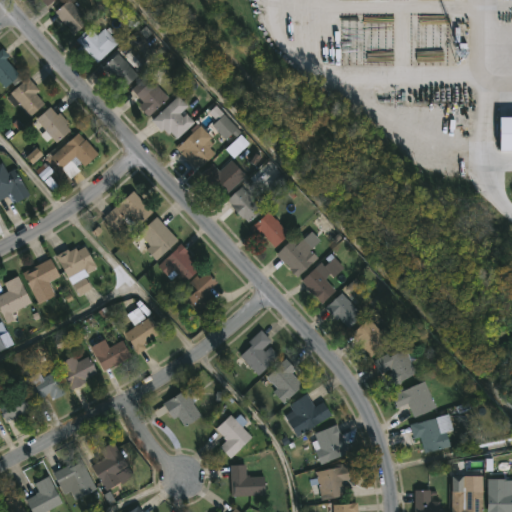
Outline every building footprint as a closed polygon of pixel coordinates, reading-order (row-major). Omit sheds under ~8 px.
[(41,0),(48,8),(57,0),(41,0)] [(68,0),(88,22),(77,31),(73,27),(70,30),(54,12),(68,0)] [(109,27),(113,31),(110,34),(119,44),(97,63),(76,40),(89,28),(96,36),(105,28),(106,29),(109,27)] [(19,74),(4,87),(0,83),(0,48),(2,47),(8,54),(6,55),(10,60),(8,61),(19,74)] [(138,73),(121,89),(101,67),(117,52),(138,73)] [(148,79),(153,84),(155,83),(168,97),(148,116),(138,105),(143,101),(130,87),(144,74),(148,79)] [(44,102),(30,115),(18,102),(14,106),(6,97),(10,93),(10,92),(27,76),(39,89),(35,92),(44,102)] [(178,112),(181,116),(185,113),(193,122),(176,138),(170,131),(167,134),(162,129),(161,130),(151,119),(177,95),(186,105),(178,112)] [(51,108),(56,114),(59,112),(68,122),(66,124),(70,129),(55,142),(45,129),(39,134),(29,123),(49,106),(51,108)] [(240,131),(235,136),(231,132),(225,139),(211,125),(223,113),(240,131)] [(214,153),(200,166),(194,159),(190,163),(175,146),(199,124),(211,137),(205,142),(214,153)] [(78,132),(97,153),(83,165),(80,162),(76,166),(80,170),(70,178),(50,156),(78,132)] [(231,159),(245,175),(221,197),(200,174),(212,163),(219,171),(231,159)] [(28,194),(15,202),(10,194),(0,200),(0,175),(14,168),(28,194)] [(262,209),(246,222),(242,218),(241,219),(225,199),(242,185),(262,209)] [(152,211),(137,224),(135,221),(129,227),(123,220),(113,229),(102,216),(133,190),(152,211)] [(279,222),(289,233),(275,247),(260,231),(257,234),(250,227),(267,210),(279,222)] [(177,239),(155,260),(145,249),(150,244),(138,232),(156,216),(177,239)] [(309,233),(317,241),(310,247),(311,248),(310,249),(318,257),(296,277),(289,269),(290,267),(276,254),(292,238),(296,243),(309,233)] [(199,268),(185,282),(177,273),(171,279),(158,265),(181,243),(187,250),(186,251),(191,257),(190,258),(199,268)] [(84,246),(95,267),(86,272),(88,275),(84,276),(91,288),(77,296),(54,255),(67,248),(68,251),(75,247),(76,250),(84,246)] [(331,253),(344,267),(333,277),(329,274),(324,278),(335,290),(321,303),(301,280),(321,262),(324,265),(328,262),(325,258),(331,253)] [(55,295),(37,304),(21,272),(49,258),(59,276),(48,282),(55,295)] [(206,271),(217,283),(206,292),(217,304),(203,317),(186,299),(196,289),(189,282),(196,275),(198,278),(206,271)] [(13,319),(7,322),(0,309),(0,294),(7,290),(3,283),(17,275),(31,302),(10,313),(13,319)] [(361,314),(347,328),(325,308),(341,292),(361,314)] [(137,306),(145,318),(149,315),(160,332),(143,343),(145,347),(137,352),(124,332),(134,326),(126,314),(137,306)] [(370,318),(380,330),(384,326),(393,337),(371,356),(351,332),(369,317),(370,318)] [(0,321),(13,344),(0,350),(0,321)] [(261,349),(264,352),(269,346),(278,356),(257,376),(249,367),(245,372),(234,361),(250,345),(248,342),(260,330),(271,340),(261,349)] [(121,339),(130,356),(102,370),(89,346),(104,339),(108,346),(121,339)] [(408,345),(416,357),(409,361),(415,371),(389,387),(382,376),(391,371),(390,368),(380,374),(373,361),(387,353),(389,356),(408,345)] [(74,354),(77,361),(89,355),(97,372),(86,378),(87,381),(70,389),(60,369),(63,368),(59,361),(74,354)] [(302,384),(283,402),(273,392),(278,388),(266,376),(285,358),(296,369),(292,373),(302,384)] [(39,371),(42,377),(53,371),(65,393),(54,399),(53,396),(51,397),(49,393),(35,400),(24,379),(39,371)] [(424,381),(436,407),(413,417),(407,404),(398,408),(391,393),(424,381)] [(18,418),(13,420),(11,418),(6,421),(0,409),(0,405),(10,400),(6,392),(18,386),(31,411),(18,418)] [(201,416),(184,426),(178,416),(174,419),(163,403),(190,386),(198,399),(193,402),(201,416)] [(312,403),(315,407),(323,402),(331,415),(297,436),(284,415),(293,410),(289,404),(307,394),(312,403)] [(239,413),(247,421),(242,426),(251,436),(229,458),(218,446),(224,439),(222,437),(223,436),(215,428),(230,414),(234,418),(239,413)] [(438,425),(440,432),(446,431),(449,445),(423,453),(419,436),(413,438),(409,424),(436,417),(438,425)] [(348,453),(319,464),(311,442),(316,440),(313,433),(337,424),(348,453)] [(121,481),(105,491),(90,466),(104,458),(99,449),(112,441),(128,467),(117,474),(121,481)] [(96,488),(74,500),(69,491),(63,494),(52,473),(79,458),(96,488)] [(343,480),(346,495),(316,501),(312,485),(311,485),(309,479),(316,478),(315,471),(335,467),(335,465),(350,461),(353,478),(343,480)] [(245,464),(245,475),(265,476),(265,494),(231,495),(230,465),(245,464)] [(42,511),(29,511),(23,500),(34,494),(33,492),(37,490),(33,483),(47,476),(60,502),(42,511)] [(461,476),(461,490),(482,490),(482,511),(450,511),(451,476),(461,476)] [(506,479),(505,493),(511,493),(511,511),(487,511),(487,478),(506,479)] [(430,490),(430,502),(438,502),(438,509),(443,509),(443,511),(414,511),(414,490),(430,490)] [(25,511),(0,511),(8,508),(3,499),(15,493),(25,511)] [(326,511),(326,505),(357,502),(357,511),(326,511)]
